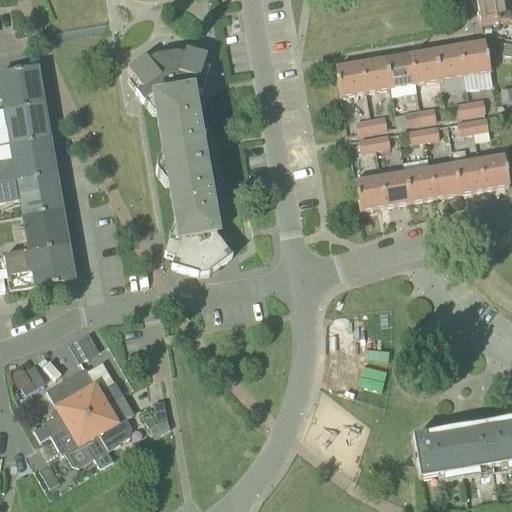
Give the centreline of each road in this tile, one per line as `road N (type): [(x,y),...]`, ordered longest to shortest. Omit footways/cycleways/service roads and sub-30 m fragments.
road 1 (residential): [(0,352),(71,321),(298,280)]
road 2 (residential): [(298,280),(249,0)]
road 3 (residential): [(229,511),(284,439),(303,362),(298,280)]
road 4 (residential): [(406,249),(453,321),(511,361)]
